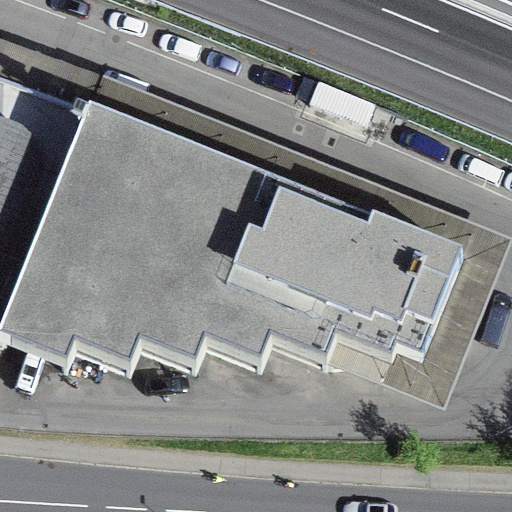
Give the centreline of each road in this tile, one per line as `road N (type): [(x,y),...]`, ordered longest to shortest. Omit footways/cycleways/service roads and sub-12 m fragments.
road 1 (primary): [(0,491),(254,511)]
road 2 (motorway): [(359,0),(511,62)]
